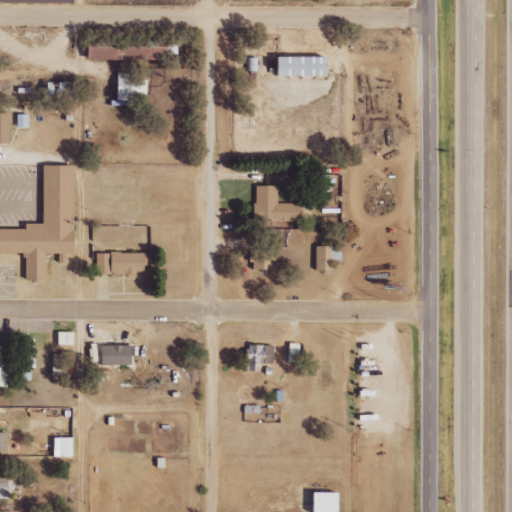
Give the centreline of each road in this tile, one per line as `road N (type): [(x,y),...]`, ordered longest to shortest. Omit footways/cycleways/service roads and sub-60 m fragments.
road 1 (tertiary): [(429,511),(427,0)]
road 2 (residential): [(209,511),(210,0)]
road 3 (motorway): [(473,0),(472,511)]
road 4 (residential): [(0,309),(429,316)]
road 5 (residential): [(428,21),(0,16)]
road 6 (motorway): [(462,0),(472,130)]
